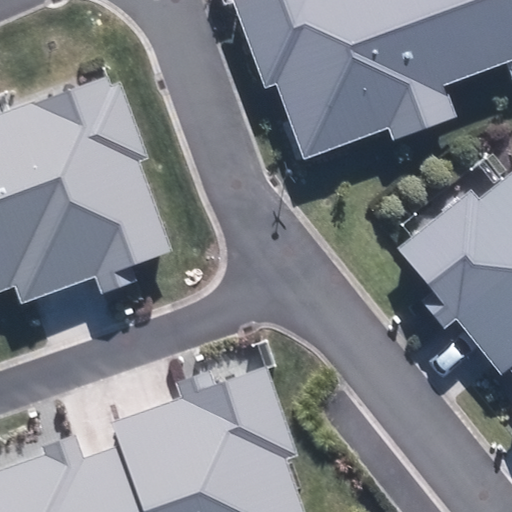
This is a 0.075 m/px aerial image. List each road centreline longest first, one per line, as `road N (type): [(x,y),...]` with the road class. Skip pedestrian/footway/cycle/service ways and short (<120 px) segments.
road 1 (residential): [(0,387),(310,275)]
road 2 (residential): [(310,275),(249,211),(180,0)]
road 3 (residential): [(498,511),(310,275)]
